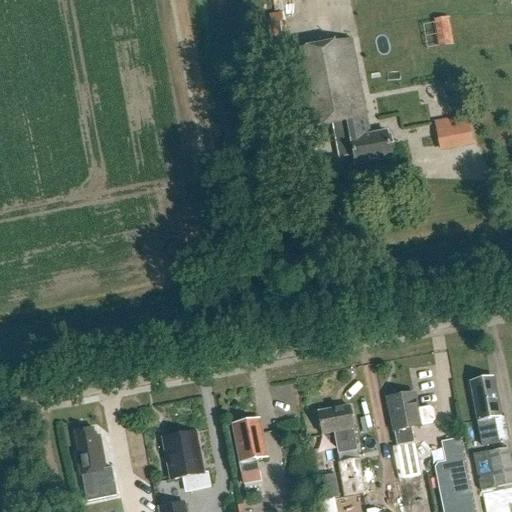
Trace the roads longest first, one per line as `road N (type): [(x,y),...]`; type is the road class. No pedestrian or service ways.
road 1 (unclassified): [(511,308),(186,370)]
road 2 (unclassified): [(0,406),(186,370)]
